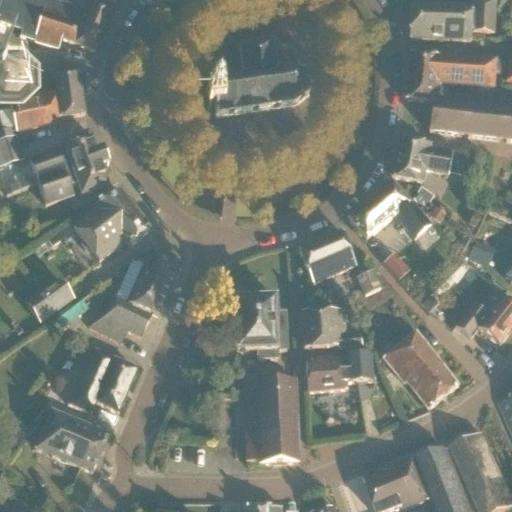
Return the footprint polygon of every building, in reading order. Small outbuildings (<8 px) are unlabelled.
[(96,7),(92,4),(87,14),(44,0),(2,0),(0,7),(0,26),(22,33),(20,40),(58,51),(61,42),(74,46),(96,55),(115,10),(98,4),(96,7)] [(493,38),(495,4),(471,6),(470,10),(410,7),(409,42),(470,44),(470,37),(493,38)] [(276,76),(272,46),(238,51),(239,55),(243,80),(210,85),(210,86),(210,88),(211,88),(212,95),(205,96),(206,103),(208,112),(214,111),(215,118),(214,118),(214,120),(215,120),(215,121),(293,109),(296,108),(307,99),(307,98),(308,98),(308,97),(308,96),(306,82),(305,82),(305,80),(304,80),(289,74),(287,74),(287,75),(276,76)] [(493,91),(495,63),(409,56),(404,103),(433,105),(433,106),(440,107),(440,106),(443,87),(493,91)] [(0,102),(2,105),(16,105),(25,93),(27,79),(17,70),(3,69),(0,71),(0,102)] [(84,117),(79,76),(54,79),(55,94),(38,98),(39,102),(9,110),(16,134),(17,134),(18,134),(60,123),(60,120),(84,117)] [(459,139),(464,102),(453,101),(452,108),(440,106),(440,107),(433,106),(429,135),(459,139)] [(483,142),(487,105),(464,102),(459,139),(483,142)] [(506,145),(511,108),(487,105),(483,142),(506,145)] [(107,189),(101,171),(108,168),(102,151),(95,154),(89,136),(62,145),(70,168),(63,170),(57,153),(29,163),(45,209),(73,199),(69,189),(77,186),(81,198),(107,189)] [(0,170),(24,163),(16,139),(0,144),(0,170)] [(460,179),(463,162),(451,160),(452,155),(429,151),(429,147),(398,141),(391,180),(422,186),(424,174),(448,178),(448,177),(460,179)] [(409,206),(392,186),(348,223),(366,244),(394,220),(413,243),(430,229),(410,205),(409,206)] [(97,211),(72,231),(99,265),(124,245),(128,250),(150,233),(118,193),(96,209),(97,211)] [(434,211),(428,220),(439,227),(445,217),(434,211)] [(468,227),(475,230),(480,219),(474,216),(468,227)] [(355,268),(341,235),(298,254),(313,287),(355,268)] [(38,260),(59,246),(53,239),(33,253),(38,260)] [(475,245),(467,263),(483,270),(491,251),(475,245)] [(169,258),(155,252),(153,255),(149,254),(124,305),(104,295),(87,331),(119,346),(125,334),(139,341),(151,318),(159,321),(182,268),(168,262),(169,258)] [(392,259),(383,266),(398,284),(409,274),(394,257),(392,259)] [(356,281),(364,299),(381,291),(373,273),(356,281)] [(46,323),(74,302),(59,281),(31,302),(46,323)] [(345,298),(341,290),(328,295),(331,303),(345,298)] [(235,338),(236,349),(234,352),(235,355),(238,358),(241,358),(244,356),(257,356),(257,364),(277,363),(276,355),(285,355),(284,318),(275,318),(274,299),(254,300),(254,305),(242,306),(239,304),(235,305),(233,307),(233,311),(234,314),(235,324),(233,324),(233,338),(235,338)] [(420,308),(428,316),(437,307),(430,299),(420,308)] [(477,332),(499,349),(511,331),(511,308),(501,300),(488,317),(473,306),(455,330),(470,342),(477,332)] [(345,339),(343,312),(302,315),(304,352),(336,350),(339,352),(355,350),(354,338),(345,339)] [(406,385),(428,413),(458,390),(415,335),(383,360),(404,387),(406,385)] [(117,417),(137,373),(86,350),(75,376),(80,379),(73,394),(62,389),(56,403),(90,418),(95,407),(117,417)] [(372,385),(370,357),(311,361),(311,366),(305,367),(307,396),(347,393),(346,387),(372,385)] [(260,384),(260,378),(242,379),(246,465),(259,465),(259,468),(297,467),(294,383),(260,384)] [(511,399),(499,406),(511,434),(511,399)] [(108,438),(51,414),(35,453),(92,476),(108,438)] [(26,439),(16,430),(3,445),(13,454),(26,439)] [(450,451),(477,511),(507,511),(511,510),(511,502),(482,436),(450,451)] [(469,511),(446,452),(414,463),(414,462),(376,478),(373,476),(368,478),(367,481),(364,483),(364,482),(363,483),(374,511),(408,511),(429,505),(431,511),(469,511)]
